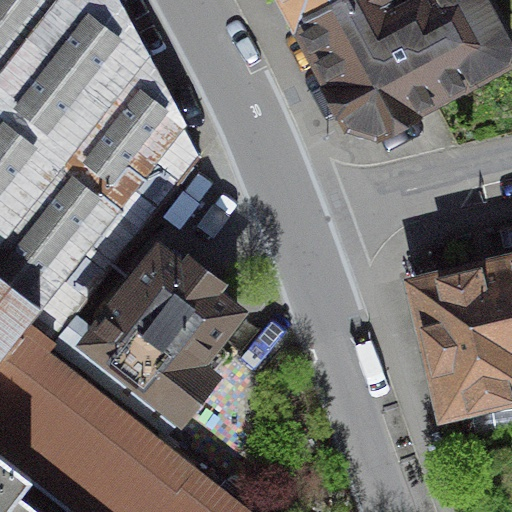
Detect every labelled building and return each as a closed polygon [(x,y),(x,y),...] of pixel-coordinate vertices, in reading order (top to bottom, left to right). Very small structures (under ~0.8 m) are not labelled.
[(0,0),(0,302),(52,344),(200,157),(115,0),(0,0)] [(286,0),(297,19),(331,0),(286,0)] [(331,0),(297,19),(298,21),(299,21),(332,82),(331,83),(351,119),(365,123),(378,126),(413,108),(412,107),(425,99),(466,78),(466,79),(508,57),(506,55),(509,46),(511,45),(487,0),(416,0),(399,10),(393,0),(331,0)] [(182,266),(159,247),(130,283),(114,302),(115,303),(86,340),(179,413),(211,373),(196,361),(237,309),(212,289),(217,283),(202,271),(187,259),(182,266)] [(511,259),(502,262),(511,304),(511,259)] [(511,304),(502,262),(458,272),(414,283),(444,410),(511,393),(511,304)] [(266,511),(52,344),(0,302),(0,451),(77,511),(266,511)] [(77,511),(0,451),(0,511),(77,511)]
